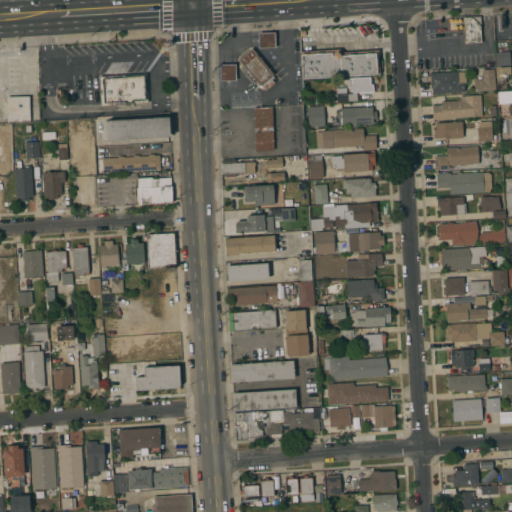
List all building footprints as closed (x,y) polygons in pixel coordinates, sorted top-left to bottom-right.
[(482,42),(465,43),(463,17),(468,17),(468,15),(475,14),(475,16),(480,16),(480,17),(482,42)] [(275,47),(259,48),(258,33),(274,32),(275,47)] [(274,77),(272,79),(275,83),(266,90),(261,85),(260,86),(238,59),(251,48),(273,74),(272,75),(274,77)] [(302,78),(300,51),(340,49),(343,50),(343,52),(378,50),(380,74),(302,78)] [(509,51),(510,65),(497,66),(496,52),(509,51)] [(236,80),(222,80),(221,64),(235,64),(236,80)] [(496,67),(510,67),(510,74),(506,74),(506,83),(497,83),(496,67)] [(474,91),(473,79),(482,78),(482,70),(494,69),(495,90),(474,91)] [(432,93),(432,88),(431,88),(430,72),(458,71),(458,72),(465,71),(466,83),(464,83),(465,92),(432,93)] [(98,75),(147,72),(149,103),(134,104),(134,107),(122,107),(122,105),(100,106),(98,75)] [(370,77),(370,84),(373,84),(373,91),(352,92),(352,88),(347,88),(347,78),(370,77)] [(497,103),(508,103),(509,116),(511,115),(511,90),(497,91),(497,103)] [(357,100),(337,102),(337,100),(335,101),(335,99),(333,100),(333,94),(347,93),(347,94),(357,93),(357,100)] [(433,119),(432,105),(441,105),(441,102),(460,100),(460,96),(480,94),(482,116),(433,119)] [(29,96),(30,121),(8,122),(7,97),(29,96)] [(323,105),(325,126),(308,127),(307,107),(323,105)] [(254,107),(272,106),(274,150),(255,151),(254,132),(259,131),(259,128),(255,128),(254,107)] [(372,106),(372,111),(376,111),(376,118),(373,118),(373,123),(342,125),(341,108),(372,106)] [(169,116),(170,136),(107,140),(105,120),(169,116)] [(477,128),(480,127),(479,121),(491,120),(492,140),(478,141),(477,128)] [(462,121),(463,137),(445,138),(445,137),(434,138),(434,129),(436,129),(435,122),(462,121)] [(316,149),(315,131),(363,128),(363,136),(375,135),(376,148),(363,149),(362,145),(323,148),(316,149)] [(39,157),(26,158),(25,142),(38,141),(39,157)] [(58,143),(67,143),(68,159),(59,160),(58,143)] [(478,146),(478,163),(448,165),(448,169),(435,170),(434,156),(446,155),(446,148),(478,146)] [(511,165),(509,166),(509,160),(503,161),(502,154),(508,153),(511,152),(511,165)] [(331,156),(342,155),(342,154),(364,153),(374,153),(375,164),(372,165),(372,169),(365,170),(343,172),(343,170),(336,170),(336,168),(331,164),(331,156)] [(103,172),(102,158),(118,157),(118,156),(123,156),(123,157),(133,156),(133,155),(139,155),(139,156),(148,155),(148,154),(154,154),(154,155),(159,155),(160,169),(103,172)] [(266,168),(266,166),(265,166),(265,162),(266,162),(266,159),(276,159),(276,158),(282,158),(282,167),(266,168)] [(323,177),(310,178),(308,161),(322,160),(323,177)] [(235,161),(235,162),(254,162),(255,162),(255,165),(254,165),(254,172),(235,173),(236,176),(225,177),(225,173),(223,173),(222,161),(235,161)] [(33,196),(29,196),(29,200),(20,200),(20,197),(16,197),(14,168),(31,167),(33,196)] [(42,172),(64,171),(65,182),(61,182),(62,194),(58,195),(58,199),(48,199),(47,195),(43,196),(42,172)] [(267,182),(267,178),(264,178),(264,173),(270,173),(270,171),(274,171),(274,172),(283,172),(284,181),(267,182)] [(450,194),(449,187),(437,188),(436,174),(450,173),(457,173),(457,172),(461,172),(461,173),(488,172),(491,174),(491,187),(489,192),(450,194)] [(136,188),(138,188),(137,178),(152,177),(152,179),(158,179),(158,178),(171,177),(172,194),(173,194),(174,201),(172,201),(172,202),(137,204),(136,188)] [(351,197),(351,193),(346,193),(345,188),(342,188),(342,179),(368,177),(368,178),(371,178),(371,182),(374,182),(375,184),(375,185),(376,188),(375,188),(375,196),(351,197)] [(313,185),(326,183),(328,203),(315,204),(313,185)] [(255,205),(254,200),(249,200),(249,201),(245,201),(244,194),(245,194),(244,186),(273,184),(274,204),(255,205)] [(463,196),(463,204),(465,204),(466,214),(440,215),(439,206),(437,206),(437,198),(463,196)] [(488,196),(488,197),(498,196),(499,203),(500,203),(500,209),(493,209),(493,211),(489,212),(489,211),(481,211),(480,206),(479,206),(479,202),(480,202),(480,196),(488,196)] [(376,202),(376,211),(377,211),(378,221),(368,222),(368,224),(363,224),(362,222),(361,222),(352,220),(352,215),(345,215),(346,219),(349,219),(350,224),(346,225),(346,226),(335,227),(334,215),(332,215),(333,226),(320,227),(320,220),(323,220),(323,217),(329,216),(329,215),(323,216),(322,206),(376,202)] [(295,220),(282,221),(281,208),(294,207),(295,220)] [(493,219),(493,211),(505,210),(505,218),(493,219)] [(272,216),(273,230),(236,233),(236,231),(235,231),(234,223),(235,223),(235,221),(246,221),(246,215),(263,214),(263,216),(272,216)] [(491,242),(491,243),(480,244),(480,233),(491,232),(490,228),(496,227),(495,219),(504,219),(505,241),(491,242)] [(452,245),(451,239),(439,240),(438,224),(447,224),(447,223),(453,222),(453,224),(463,223),(462,222),(476,222),(477,243),(452,245)] [(380,231),(380,235),(383,235),(384,244),(380,245),(381,248),(368,249),(368,250),(349,252),(349,251),(334,251),(334,253),(315,254),(314,232),(333,230),(334,242),(345,241),(345,234),(348,234),(348,233),(380,231)] [(146,236),(174,234),(176,266),(148,268),(146,236)] [(225,255),(224,238),(274,235),(275,251),(238,253),(238,254),(228,255),(225,255)] [(122,270),(122,259),(125,259),(125,243),(130,243),(130,239),(138,238),(138,242),(143,242),(144,263),(128,264),(128,269),(122,270)] [(119,265),(106,266),(106,267),(100,267),(99,245),(104,244),(104,241),(112,240),(112,244),(117,243),(119,265)] [(72,248),(77,247),(77,244),(83,244),(83,247),(86,246),(89,274),(74,276),(72,248)] [(441,270),(440,255),(443,254),(443,249),(485,246),(486,256),(479,256),(479,268),(441,270)] [(66,268),(61,268),(62,271),(57,271),(58,281),(48,282),(45,252),(51,251),(51,250),(56,249),(56,251),(65,250),(66,268)] [(43,276),(24,278),(22,251),(41,250),(43,276)] [(345,260),(357,259),(357,254),(381,253),(382,266),(375,266),(375,275),(346,277),(345,260)] [(505,265),(496,265),(496,256),(505,255),(505,265)] [(312,280),(299,281),(298,260),(311,259),(312,280)] [(267,263),(268,278),(228,281),(227,265),(228,265),(267,263)] [(492,270),(506,269),(507,287),(509,287),(509,294),(497,294),(497,291),(493,291),(492,270)] [(61,273),(72,272),(72,283),(62,284),(61,273)] [(123,292),(111,292),(110,277),(122,276),(123,292)] [(464,294),(443,295),(443,278),(464,277),(464,294)] [(101,294),(96,295),(96,298),(91,299),(90,295),(89,295),(88,279),(99,278),(101,294)] [(376,279),(376,288),(383,287),(384,300),(370,301),(369,295),(347,297),(346,280),(376,279)] [(488,280),(488,287),(491,287),(491,292),(488,292),(488,293),(469,294),(468,281),(488,280)] [(314,306),(298,307),(298,304),(296,304),(296,297),(298,297),(297,283),(312,282),(314,306)] [(276,285),(276,295),(266,296),(266,302),(250,303),(250,304),(236,304),(236,295),(229,295),(229,288),(276,285)] [(46,302),(45,287),(53,287),(55,302),(46,302)] [(19,292),(31,291),(31,293),(33,293),(33,297),(32,297),(32,304),(20,305),(19,292)] [(475,297),(485,296),(485,304),(475,305),(475,297)] [(486,308),(486,318),(460,320),(460,321),(447,322),(446,303),(451,303),(469,302),(470,309),(486,308)] [(345,318),(326,319),(325,314),(316,314),(316,307),(344,305),(345,318)] [(364,310),(364,308),(390,307),(390,320),(390,322),(385,323),(385,320),(384,320),(384,326),(365,327),(365,326),(354,326),(354,325),(350,326),(350,313),(357,310),(364,310)] [(305,326),(307,326),(308,355),(287,356),(284,310),(304,309),(305,326)] [(275,310),(276,327),(230,331),(228,313),(231,313),(275,310)] [(475,322),(475,323),(490,322),(491,331),(489,331),(489,338),(476,339),(476,340),(451,342),(451,340),(446,341),(445,325),(447,324),(475,322)] [(46,323),(47,340),(28,341),(27,324),(46,323)] [(0,325),(18,324),(19,343),(0,344),(0,325)] [(73,325),(74,340),(60,341),(59,331),(57,331),(57,326),(73,325)] [(352,330),(352,340),(341,341),(340,331),(352,330)] [(504,344),(490,345),(489,332),(503,331),(504,344)] [(363,334),(384,333),(385,349),(364,350),(363,334)] [(105,355),(93,356),(92,337),(97,337),(97,334),(103,334),(105,355)] [(45,387),(25,388),(23,351),(24,351),(24,346),(38,345),(39,351),(42,351),(45,387)] [(455,368),(455,363),(450,363),(450,350),(473,349),(474,355),(472,356),(473,366),(455,368)] [(79,356),(87,355),(87,358),(95,357),(96,362),(97,362),(98,387),(88,388),(88,385),(81,385),(79,356)] [(330,380),(329,369),(325,370),(324,358),(349,356),(349,360),(385,357),(387,376),(330,380)] [(478,371),(478,363),(479,363),(478,358),(489,358),(490,370),(478,371)] [(293,360),(294,378),(232,382),(231,364),(233,364),(293,360)] [(0,363),(19,361),(20,373),(19,373),(20,392),(13,393),(13,395),(9,395),(9,393),(2,393),(0,363)] [(53,370),(59,370),(59,366),(60,366),(60,364),(65,363),(65,366),(71,366),(72,385),(67,385),(68,388),(54,389),(53,370)] [(136,390),(135,377),(144,377),(143,367),(179,365),(180,384),(177,388),(136,390)] [(462,375),(462,374),(466,374),(466,375),(484,374),(484,385),(486,385),(486,390),(474,390),(474,392),(467,392),(467,391),(453,391),(453,389),(447,389),(447,376),(462,375)] [(500,379),(511,378),(511,394),(501,394),(500,379)] [(328,404),(327,383),(353,382),(353,385),(375,384),(375,387),(387,386),(388,400),(328,404)] [(234,411),(233,393),(295,389),(296,407),(234,411)] [(500,411),(486,412),(485,398),(499,397),(500,411)] [(480,398),(482,419),(453,421),(452,400),(480,398)] [(373,416),(362,417),(361,405),(374,405),(374,406),(391,405),(391,406),(394,405),(395,426),(388,426),(388,430),(380,431),(380,427),(374,428),(373,416)] [(360,417),(351,418),(350,406),(359,406),(360,417)] [(349,407),(351,425),(344,426),(344,429),(336,429),(336,426),(329,427),(328,409),(349,407)] [(282,412),(290,411),(290,413),(306,412),(312,411),(313,413),(316,412),(316,419),(318,418),(319,432),(312,432),(312,429),(303,429),(303,434),(298,434),(298,430),(297,431),(296,432),(292,432),(290,431),(290,430),(289,430),(289,429),(281,429),(282,434),(265,435),(265,425),(269,425),(269,422),(270,422),(270,421),(262,421),(262,437),(247,438),(247,439),(236,440),(234,412),(269,410),(269,409),(282,409),(282,412)] [(159,427),(160,447),(132,448),(133,458),(120,459),(118,430),(159,427)] [(84,442),(97,441),(97,444),(103,443),(105,470),(102,470),(102,472),(97,472),(97,471),(96,471),(96,476),(87,476),(84,442)] [(6,487),(5,472),(4,472),(4,470),(3,470),(3,464),(4,464),(3,449),(7,449),(7,445),(17,444),(18,448),(22,448),(24,475),(20,475),(20,477),(19,477),(19,479),(17,479),(18,487),(6,487)] [(81,445),(57,446),(59,487),(83,486),(81,445)] [(51,473),(49,474),(47,475),(44,474),(42,473),(41,471),(40,469),(40,467),(41,465),(42,464),(43,462),(44,462),(47,461),(49,462),(51,463),(53,465),(53,467),(53,469),(53,470),(52,472),(51,473)] [(453,485),(452,474),(455,474),(454,470),(464,470),(464,464),(477,463),(478,484),(453,485)] [(135,470),(135,468),(141,468),(141,469),(150,469),(150,472),(159,472),(159,469),(187,466),(188,485),(187,485),(187,487),(177,488),(177,486),(128,489),(127,470),(135,470)] [(511,481),(502,482),(501,469),(511,468),(511,481)] [(358,491),(357,479),(369,479),(368,475),(372,475),(372,471),(378,470),(378,472),(394,471),(394,479),(395,479),(396,489),(358,491)] [(126,473),(127,492),(114,493),(113,474),(126,473)] [(339,474),(341,494),(326,495),(325,475),(339,474)] [(313,500),(301,501),(299,478),(303,478),(303,475),(307,475),(308,478),(311,477),(313,500)] [(260,481),(264,480),(264,478),(268,477),(268,480),(272,480),(274,496),(261,497),(260,481)] [(48,488),(47,488),(46,488),(44,487),(43,486),(42,484),(42,483),(42,481),(43,480),(45,479),(46,478),(47,478),(49,478),(50,479),(51,480),(52,482),(52,484),(51,486),(50,487),(48,488)] [(284,479),(296,478),(297,494),(285,495),(284,479)] [(99,481),(112,480),(113,495),(111,495),(111,497),(107,497),(106,496),(100,496),(99,481)] [(240,494),(239,489),(242,489),(242,486),(258,484),(259,497),(243,498),(242,493),(241,493),(240,494)] [(505,486),(505,493),(481,494),(481,487),(505,486)] [(471,510),(454,511),(453,497),(456,497),(456,492),(470,491),(471,510)] [(395,493),(396,500),(397,499),(397,502),(396,502),(396,504),(396,511),(377,511),(377,509),(373,509),(372,495),(395,493)] [(10,511),(10,507),(10,495),(29,494),(30,511),(10,511)] [(192,494),(192,511),(151,511),(151,505),(154,505),(154,497),(192,494)]
